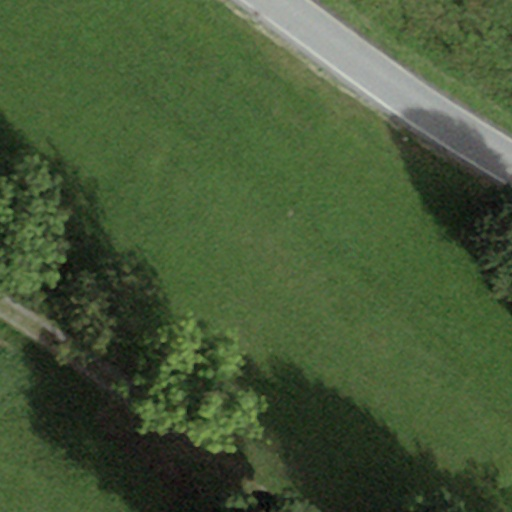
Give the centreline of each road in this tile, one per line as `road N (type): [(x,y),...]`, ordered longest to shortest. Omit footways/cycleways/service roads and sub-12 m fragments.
road 1 (track): [(0,307),(266,511)]
road 2 (unclassified): [(270,0),(511,163)]
